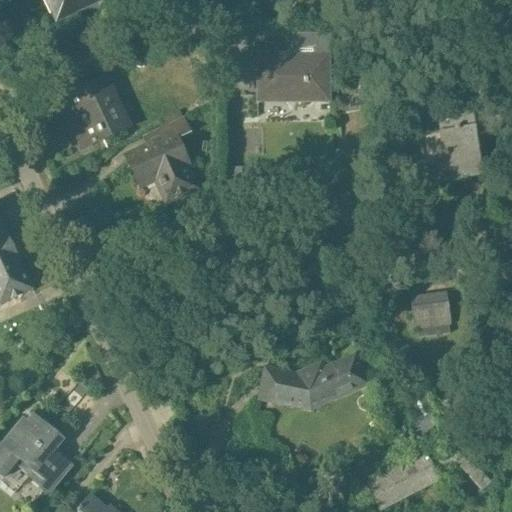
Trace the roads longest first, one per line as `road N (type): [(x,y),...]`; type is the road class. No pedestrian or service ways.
road 1 (unclassified): [(200,511),(146,421),(0,112)]
road 2 (unknown): [(75,275),(191,219),(364,215)]
